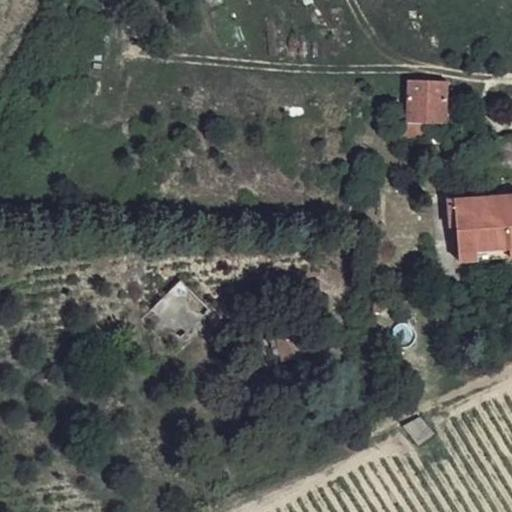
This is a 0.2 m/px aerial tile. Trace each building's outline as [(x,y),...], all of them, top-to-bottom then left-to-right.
[(448,97),(406,95),(405,122),(408,122),(424,123),(447,124),(448,97)] [(424,123),(408,122),(405,137),(423,138),(424,123)] [(499,157),(486,159),(486,171),(507,169),(507,157),(511,156),(511,135),(499,136),(499,157)] [(511,195),(488,197),(490,248),(510,247),(510,258),(511,258),(511,195)] [(490,248),(488,197),(446,200),(449,262),(474,260),(474,249),(490,248)] [(510,247),(490,248),(491,259),(510,258),(510,247)] [(491,259),(490,248),(474,249),(474,260),(491,259)] [(177,334),(205,307),(182,283),(154,310),(177,334)] [(293,335),(275,339),(280,358),(297,354),(293,335)] [(419,418),(404,426),(419,444),(433,437),(419,418)]
